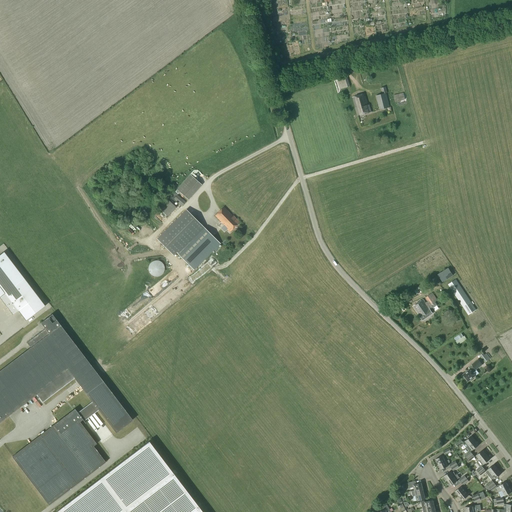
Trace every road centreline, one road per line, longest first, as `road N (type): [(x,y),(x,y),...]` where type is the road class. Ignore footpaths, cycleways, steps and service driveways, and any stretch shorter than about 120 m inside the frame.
road 1 (unclassified): [(474,414),(323,250),(243,0)]
road 2 (track): [(272,83),(511,20)]
